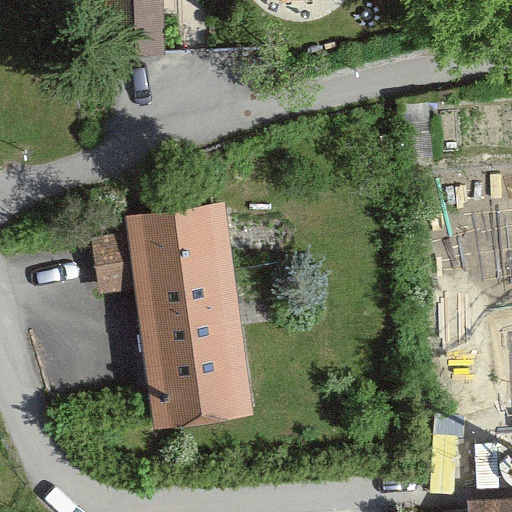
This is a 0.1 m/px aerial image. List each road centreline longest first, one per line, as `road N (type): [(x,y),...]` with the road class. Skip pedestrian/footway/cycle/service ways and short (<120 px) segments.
road 1 (residential): [(511,479),(142,510),(66,486),(29,444),(0,339)]
road 2 (residential): [(0,175),(216,107),(511,59)]
